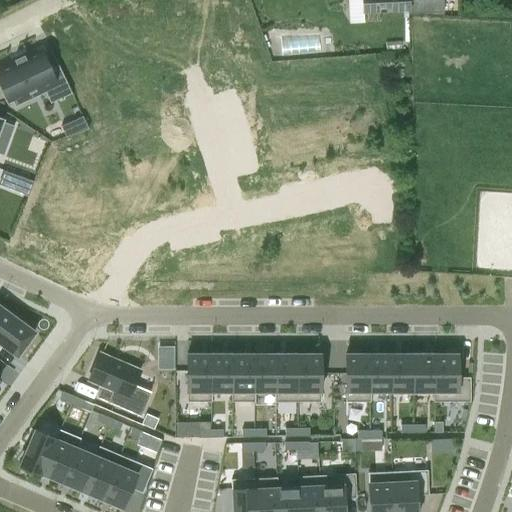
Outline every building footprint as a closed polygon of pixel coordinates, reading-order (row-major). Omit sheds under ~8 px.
[(184,0),(188,10),(176,14),(184,37),(198,33),(195,25),(216,18),(210,0),(184,0)] [(210,0),(216,18),(237,11),(239,20),(253,15),(248,0),(210,0)] [(350,0),(351,12),(363,11),(363,14),(409,12),(409,14),(443,12),(443,0),(350,0)] [(473,0),(473,10),(491,10),(491,0),(473,0)] [(491,0),(491,10),(509,10),(508,0),(491,0)] [(130,7),(109,17),(128,61),(150,51),(146,44),(142,35),(142,34),(142,33),(134,14),(130,7)] [(141,11),(134,14),(138,24),(145,21),(141,11)] [(109,17),(87,26),(106,70),(128,61),(109,17)] [(145,21),(138,24),(142,33),(142,34),(150,31),(145,21)] [(87,26),(65,36),(68,43),(70,47),(72,53),(77,62),(79,68),(81,72),(84,80),(106,70),(87,26)] [(150,31),(142,34),(142,35),(146,44),(154,40),(150,31)] [(68,43),(60,46),(64,56),(67,55),(72,53),(70,47),(68,43)] [(15,62),(0,68),(0,81),(9,102),(12,100),(14,106),(34,97),(31,91),(64,76),(54,56),(45,60),(40,50),(25,57),(23,54),(14,59),(15,62)] [(67,55),(64,56),(69,66),(73,64),(77,62),(72,53),(67,55)] [(73,64),(69,66),(73,76),(81,72),(79,68),(77,62),(73,64)] [(371,110),(350,115),(358,154),(381,149),(376,126),(389,123),(383,99),(369,102),(371,110)] [(350,115),(329,120),(337,158),(358,154),(350,115)] [(82,116),(61,126),(66,137),(88,129),(82,116)] [(329,120),(308,124),(316,163),(337,158),(329,120)] [(263,124),(249,127),(254,152),(266,149),(271,172),(295,167),(286,129),(265,133),(263,124)] [(308,124),(286,129),(295,167),(316,163),(308,124)] [(176,152),(155,157),(163,196),(186,191),(181,168),(193,165),(188,141),(174,144),(176,152)] [(131,153),(117,156),(123,180),(135,178),(140,201),(163,196),(155,157),(133,162),(131,153)] [(23,180),(18,193),(28,197),(33,184),(23,180)] [(40,190),(30,213),(42,218),(32,239),(54,249),(70,213),(50,204),(54,196),(40,190)] [(70,213),(54,249),(76,258),(85,237),(97,242),(107,219),(94,213),(90,221),(70,213)] [(0,342),(3,345),(17,355),(34,332),(0,307),(0,342)] [(99,353),(88,378),(113,389),(108,401),(141,415),(151,391),(134,384),(140,370),(99,353)] [(187,353),(187,392),(211,392),(211,353),(187,353)] [(211,353),(211,392),(233,392),(233,353),(211,353)] [(233,353),(233,392),(254,392),(254,353),(233,353)] [(254,353),(254,392),(276,392),(276,353),(254,353)] [(276,353),(276,392),(297,392),(297,353),(276,353)] [(297,353),(297,392),(321,392),(321,353),(297,353)] [(346,353),(346,392),(370,392),(370,353),(346,353)] [(370,353),(370,392),(391,392),(391,353),(370,353)] [(391,353),(391,392),(413,392),(413,353),(391,353)] [(413,353),(413,392),(435,392),(435,353),(413,353)] [(435,353),(435,392),(458,392),(458,353),(435,353)] [(63,392),(59,399),(71,403),(74,396),(63,392)] [(74,396),(71,403),(82,408),(85,401),(74,396)] [(146,413),(141,424),(153,430),(158,419),(146,413)] [(100,414),(97,421),(108,426),(111,418),(100,414)] [(111,418),(108,426),(119,430),(122,423),(111,418)] [(401,424),(401,432),(413,432),(413,424),(401,424)] [(413,424),(413,432),(425,432),(425,424),(413,424)] [(435,424),(435,432),(447,432),(447,424),(435,424)] [(131,427),(128,434),(139,439),(142,432),(131,427)] [(266,428),(254,429),(254,437),(266,436),(266,428)] [(297,428),(285,428),(285,436),(297,436),(297,428)] [(297,428),(297,436),(309,436),(309,428),(297,428)] [(211,429),(199,430),(199,438),(211,437),(211,429)] [(223,429),(211,429),(211,437),(223,437),(223,429)] [(254,429),(242,429),(242,437),(254,437),(254,429)] [(34,430),(19,465),(41,474),(56,439),(34,430)] [(358,430),(358,438),(362,438),(370,438),(370,430),(358,430)] [(370,430),(370,438),(382,438),(382,430),(370,430)] [(346,438),(346,450),(354,450),(354,438),(346,438)] [(354,438),(354,450),(362,450),(362,438),(358,438),(354,438)] [(453,438),(444,439),(445,451),(453,451),(453,438)] [(56,439),(41,474),(61,483),(76,447),(56,439)] [(265,442),(253,443),(253,451),(265,450),(265,442)] [(296,442),(284,442),(285,450),(296,450),(296,442)] [(308,442),(296,442),(296,450),(309,450),(308,442)] [(253,443),(241,443),(241,451),(253,451),(253,443)] [(76,447),(61,483),(81,491),(96,456),(76,447)] [(96,456),(81,491),(101,500),(116,464),(96,456)] [(116,464),(101,500),(122,509),(137,473),(116,464)] [(417,511),(416,480),(392,482),(393,511),(417,511)] [(393,511),(392,482),(369,483),(370,511),(393,511)] [(344,511),(343,484),(320,485),(321,511),(344,511)] [(321,511),(320,485),(298,486),(299,511),(321,511)] [(299,511),(298,486),(277,487),(278,511),(299,511)] [(278,511),(277,487),(255,488),(256,511),(278,511)] [(256,511),(255,488),(232,489),(232,511),(256,511)]
